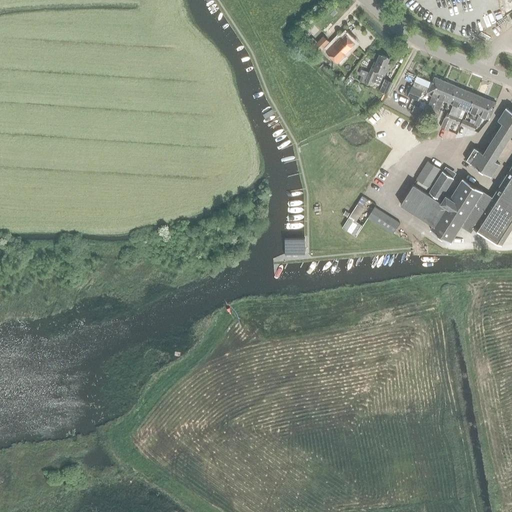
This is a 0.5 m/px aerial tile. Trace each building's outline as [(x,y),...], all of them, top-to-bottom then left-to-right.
[(337,62),(345,55),(343,53),(354,43),(345,34),(341,38),(340,37),(333,44),(326,52),(337,62)] [(317,52),(327,41),(322,36),(311,46),(317,52)] [(389,58),(379,54),(374,68),(372,67),(366,81),(371,83),(372,81),(379,84),(383,75),(384,75),(389,63),(387,63),(389,58)] [(444,81),(434,77),(428,93),(433,95),(429,104),(428,104),(425,110),(418,107),(416,114),(429,120),(444,81)] [(392,83),(385,80),(381,90),(389,93),(392,83)] [(444,81),(429,120),(435,122),(441,108),(440,108),(443,100),(448,102),(455,86),(444,81)] [(408,95),(419,99),(422,90),(411,86),(408,95)] [(452,120),(464,89),(455,86),(448,102),(453,104),(450,112),(448,111),(442,126),(449,128),(452,120)] [(463,108),(469,111),(475,94),(464,89),(452,120),(458,123),(461,117),(459,116),(463,108)] [(475,94),(469,111),(473,112),(471,117),(477,120),(486,98),(475,94)] [(471,121),(469,127),(476,130),(477,126),(479,126),(483,116),(489,119),(496,103),(486,98),(477,120),(476,123),(471,121)] [(490,176),(498,163),(494,161),(511,132),(511,111),(506,107),(498,121),(502,123),(483,154),(474,148),(466,160),(490,176)] [(469,127),(471,121),(464,118),(462,124),(469,127)] [(427,186),(438,169),(427,161),(416,178),(427,186)] [(511,164),(491,198),(481,191),(482,190),(462,178),(449,197),(445,194),(440,202),(413,184),(400,204),(432,224),(430,228),(450,241),(460,225),(470,231),(473,227),(500,245),(511,226),(511,164)] [(439,199),(452,178),(442,171),(428,192),(439,199)] [(358,219),(369,197),(362,193),(351,215),(358,219)] [(374,206),(367,217),(392,233),(398,222),(374,206)] [(349,216),(344,225),(351,229),(356,221),(349,216)] [(284,255),(305,255),(305,238),(284,238),(284,255)]
